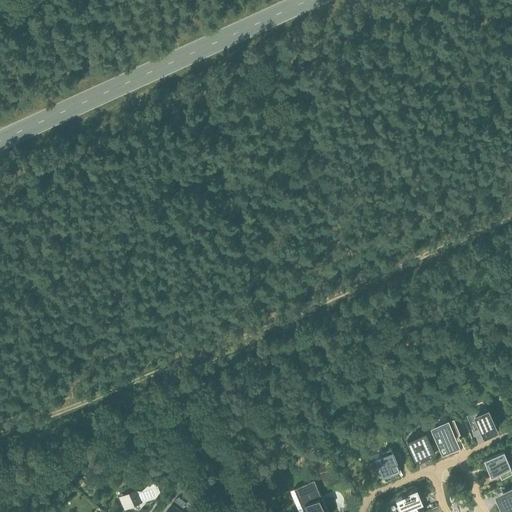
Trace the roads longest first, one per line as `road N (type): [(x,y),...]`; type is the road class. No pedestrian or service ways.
road 1 (track): [(0,433),(210,333),(468,244),(511,221)]
road 2 (unclassified): [(0,131),(293,0)]
